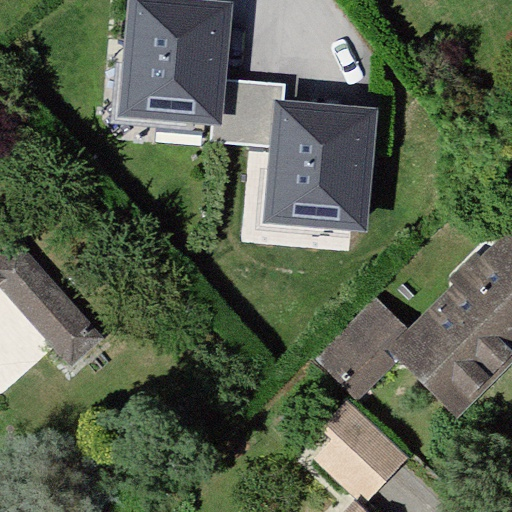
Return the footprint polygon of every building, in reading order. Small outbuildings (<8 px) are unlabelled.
[(224,9),(138,2),(128,112),(214,120),(224,9)] [(372,114),(285,107),(276,218),(362,225),(372,114)] [(393,374),(446,421),(501,360),(511,369),(511,249),(495,234),(402,334),(366,302),(308,363),(356,411),(393,374)] [(22,241),(0,260),(0,277),(74,360),(105,333),(22,241)] [(402,460),(339,402),(297,450),(361,509),(402,460)] [(344,511),(334,503),(326,511),(344,511)]
